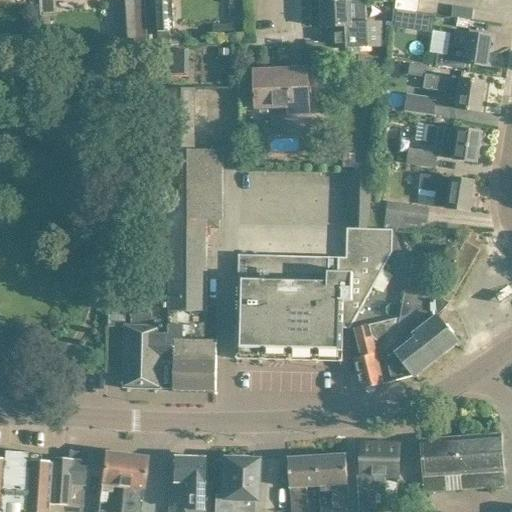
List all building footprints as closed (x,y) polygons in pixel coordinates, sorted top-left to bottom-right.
[(40,0),(41,16),(56,15),(55,0),(40,0)] [(170,35),(170,29),(174,29),(173,0),(157,0),(159,48),(180,46),(180,35),(170,35)] [(396,0),(395,10),(416,13),(417,0),(396,0)] [(334,50),(384,48),(383,22),(353,24),(352,1),(321,2),(323,29),(333,28),(334,50)] [(135,2),(119,3),(121,38),(137,38),(135,2)] [(472,21),(474,10),(453,7),(451,18),(472,21)] [(434,15),(416,13),(395,10),(392,28),(431,34),(434,15)] [(492,38),(473,35),(456,33),(453,47),(439,45),(436,66),(465,70),(465,65),(488,68),(492,38)] [(112,35),(99,36),(99,49),(113,48),(112,35)] [(320,68),(328,65),(321,39),(313,41),(320,68)] [(290,109),(290,120),(311,118),(309,88),(307,68),(306,69),(306,73),(256,77),(256,70),(254,71),(255,91),(257,111),(290,109)] [(444,108),(461,111),(481,113),(486,84),(425,75),(424,90),(446,92),(444,108)] [(109,313),(109,328),(125,328),(125,325),(163,326),(162,390),(168,390),(170,390),(174,390),(174,391),(214,392),(216,392),(217,369),(217,360),(218,324),(218,323),(218,322),(218,311),(217,310),(217,309),(216,308),(215,308),(214,308),(207,308),(207,253),(208,253),(208,247),(207,247),(207,230),(220,230),(220,221),(223,221),(223,151),(196,151),(196,88),(169,88),(168,122),(148,122),(148,123),(148,314),(109,313)] [(436,100),(407,96),(404,112),(434,116),(436,100)] [(442,158),(477,164),(482,134),(427,125),(424,142),(444,145),(442,158)] [(313,130),(309,133),(309,140),(319,140),(319,130),(313,130)] [(438,155),(410,151),(408,165),(436,169),(438,155)] [(399,152),(398,160),(405,161),(407,153),(399,152)] [(343,153),(343,168),(356,168),(356,153),(343,153)] [(348,172),(347,229),(368,230),(374,172),(348,172)] [(437,208),(470,213),(475,183),(422,175),(420,190),(437,193),(435,205),(437,208)] [(386,218),(398,220),(427,224),(429,210),(388,205),(386,218)] [(237,334),(236,360),(343,363),(343,336),(343,330),(343,319),(355,319),(349,330),(350,330),(392,253),(393,230),(368,230),(347,229),(347,259),(239,256),(238,298),(237,334)] [(504,309),(511,304),(511,297),(493,267),(460,288),(457,284),(434,298),(437,303),(405,324),(427,358),(438,351),(442,357),(456,348),(458,350),(494,326),(493,324),(507,315),(504,309)] [(362,390),(393,382),(386,351),(396,342),(400,319),(356,329),(363,358),(355,360),(362,390)] [(124,374),(123,389),(124,389),(160,390),(162,390),(163,326),(125,325),(125,328),(124,369),(124,374)] [(271,400),(271,419),(349,417),(348,398),(271,400)] [(505,488),(502,435),(422,441),(425,493),(505,488)] [(361,469),(357,469),(359,509),(371,508),(370,490),(386,489),(385,477),(399,478),(400,446),(362,445),(361,469)] [(139,511),(143,478),(146,459),(105,453),(99,503),(105,504),(106,493),(111,493),(112,488),(123,489),(120,511),(139,511)] [(49,465),(46,511),(81,511),(85,455),(70,454),(69,461),(50,460),(49,465)] [(347,456),(318,458),(320,487),(333,487),(334,509),(350,508),(347,456)] [(203,459),(173,458),(172,483),(186,484),(185,511),(201,511),(202,479),(203,459)] [(320,487),(318,458),(289,460),(292,511),(307,511),(308,510),(310,510),(308,488),(320,487)] [(46,511),(49,465),(47,465),(47,463),(38,463),(38,465),(29,464),(29,462),(27,462),(27,463),(19,463),(18,467),(9,466),(9,462),(1,461),(1,460),(0,460),(0,511),(46,511)] [(252,503),(253,461),(222,460),(221,494),(215,494),(214,511),(234,511),(235,507),(236,502),(252,503)]
